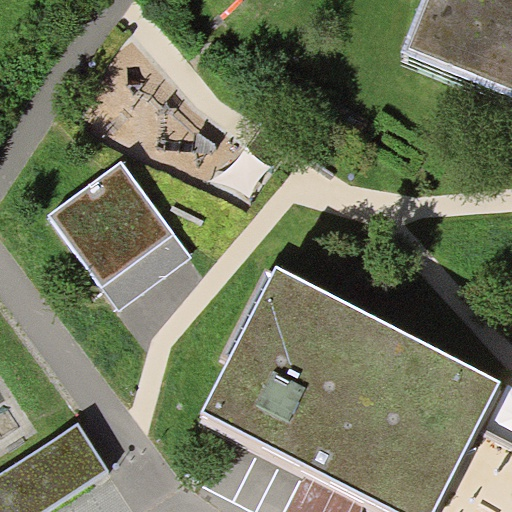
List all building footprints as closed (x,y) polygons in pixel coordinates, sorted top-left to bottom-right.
[(511,0),(423,0),(402,55),(511,98),(511,0)] [(122,168),(50,221),(120,315),(193,262),(122,168)] [(506,391),(277,276),(202,430),(370,511),(444,511),(490,422),(506,391)] [(511,511),(511,433),(490,422),(444,511),(511,511)] [(0,511),(52,511),(114,476),(86,430),(0,480),(0,511)]
